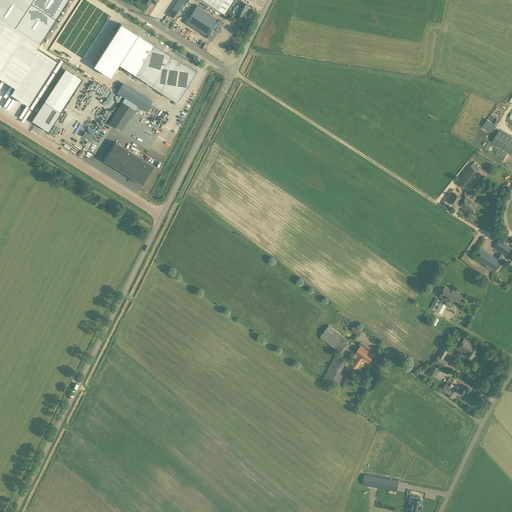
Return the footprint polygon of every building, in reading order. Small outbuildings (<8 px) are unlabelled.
[(0,0),(0,18),(39,44),(67,0),(0,0)] [(178,0),(168,15),(174,19),(185,0),(178,0)] [(202,0),(224,14),(233,1),(237,2),(238,0),(202,0)] [(249,5),(242,2),(237,13),(244,17),(249,5)] [(186,23),(207,37),(212,39),(223,22),(218,19),(197,5),(186,23)] [(64,47),(83,58),(89,47),(87,46),(89,42),(90,39),(88,38),(82,48),(79,46),(81,44),(72,39),(70,37),(67,42),(67,43),(64,47)] [(197,72),(154,45),(135,75),(178,102),(197,72)] [(146,111),(153,101),(122,82),(116,93),(146,111)] [(44,101),(31,120),(48,131),(61,112),(44,101)] [(122,102),(109,123),(121,131),(135,110),(122,102)] [(483,126),(491,132),(496,125),(494,124),(497,119),(490,114),(483,126)] [(511,137),(499,130),(492,142),(511,154),(511,137)] [(153,166),(115,142),(104,160),(142,184),(153,166)] [(472,163),(470,167),(457,183),(464,189),(477,172),(476,172),(479,168),(472,163)] [(455,207),(457,203),(460,198),(454,195),(449,203),(455,207)] [(464,201),(460,198),(457,203),(461,205),(460,206),(472,214),(478,205),(466,198),(464,201)] [(498,241),(494,248),(506,256),(508,253),(510,255),(509,257),(511,258),(511,247),(504,242),(503,244),(498,241)] [(481,253),(476,260),(494,272),(501,261),(480,247),(478,251),(481,253)] [(500,260),(504,255),(499,252),(495,257),(500,260)] [(444,287),(439,296),(447,300),(457,305),(462,296),(452,290),(452,291),(444,287)] [(442,314),(446,305),(440,302),(437,307),(440,301),(435,298),(430,307),(442,314)] [(350,330),(358,336),(363,330),(355,324),(350,330)] [(320,336),(340,352),(349,340),(329,325),(320,336)] [(478,348),(473,344),(464,338),(458,348),(467,354),(466,354),(471,358),(478,348)] [(360,346),(355,354),(353,357),(357,360),(352,366),(356,369),(359,365),(361,366),(363,363),(362,362),(363,359),(368,363),(374,355),(360,346)] [(444,346),(435,362),(445,368),(448,361),(444,358),(449,349),(444,346)] [(347,360),(335,354),(322,381),(333,387),(347,360)] [(428,374),(434,378),(440,369),(433,365),(428,374)] [(451,390),(449,388),(448,387),(449,386),(446,384),(441,390),(453,398),(460,388),(455,384),(451,390)] [(401,499),(396,498),(397,492),(399,481),(364,474),(362,485),(388,490),(387,496),(378,495),(376,504),(400,509),(401,499)] [(414,497),(412,505),(410,505),(408,511),(418,511),(421,498),(414,497)]
